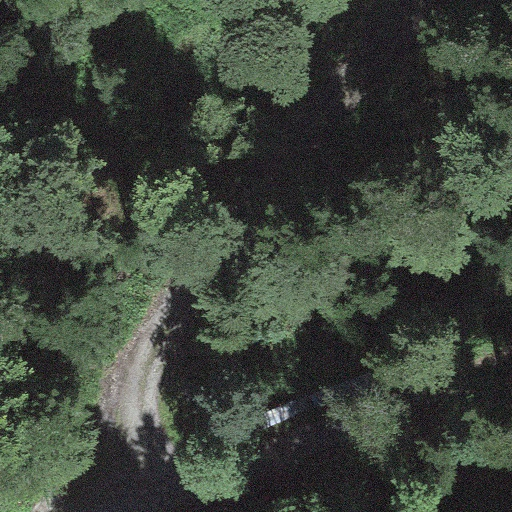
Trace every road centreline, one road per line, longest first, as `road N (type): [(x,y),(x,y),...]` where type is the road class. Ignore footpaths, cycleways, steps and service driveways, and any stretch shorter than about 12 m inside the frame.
road 1 (track): [(116,504),(143,379),(186,293),(345,82),(424,0)]
road 2 (track): [(511,362),(100,511)]
